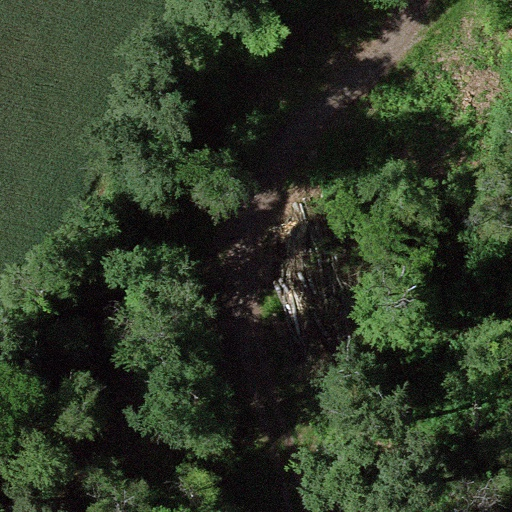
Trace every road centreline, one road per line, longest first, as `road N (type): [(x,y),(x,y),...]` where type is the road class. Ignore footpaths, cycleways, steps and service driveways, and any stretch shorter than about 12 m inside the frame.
road 1 (track): [(411,0),(374,64),(299,135),(257,196),(240,268),(296,511)]
road 2 (track): [(43,511),(77,478),(192,290),(240,268)]
